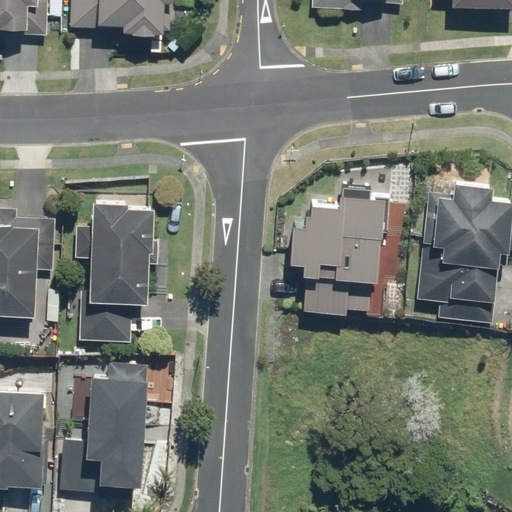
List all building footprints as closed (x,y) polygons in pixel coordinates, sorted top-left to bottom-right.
[(53,0),(0,0),(0,31),(52,32),(53,0)] [(73,0),(73,25),(175,27),(175,0),(73,0)] [(313,0),(313,6),(363,9),(363,0),(313,0)] [(511,244),(511,194),(495,193),(497,179),(457,176),(456,190),(428,188),(419,294),(439,296),(438,312),(497,317),(504,244),(511,244)] [(313,259),(309,306),(349,309),(349,304),(371,306),(373,271),(382,272),(389,190),(343,186),(342,199),(312,197),(310,219),(297,217),(294,257),(313,259)] [(152,297),(154,203),(130,202),(131,194),(93,194),(93,211),(77,210),(76,266),(83,266),(81,340),(135,340),(136,297),(152,297)] [(0,306),(37,309),(42,221),(19,219),(20,202),(0,201),(0,306)] [(150,357),(111,355),(110,373),(92,372),(88,448),(103,449),(102,470),(144,473),(150,357)] [(0,481),(44,483),(47,385),(0,383),(0,481)]
